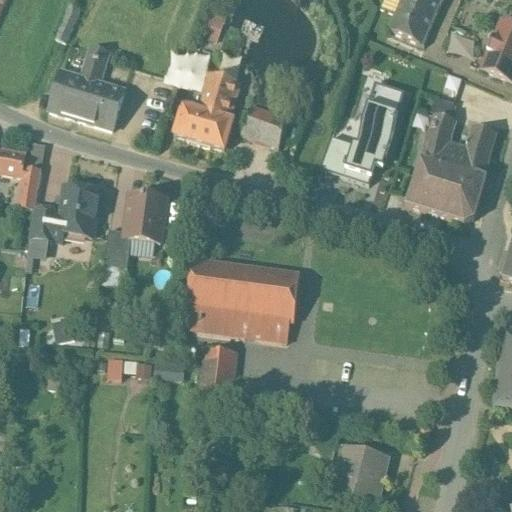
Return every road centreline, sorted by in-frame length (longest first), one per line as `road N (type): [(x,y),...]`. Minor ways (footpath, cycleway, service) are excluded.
road 1 (residential): [(490,278),(462,253),(400,230),(32,133),(0,117)]
road 2 (tertiary): [(446,511),(480,331),(496,310)]
